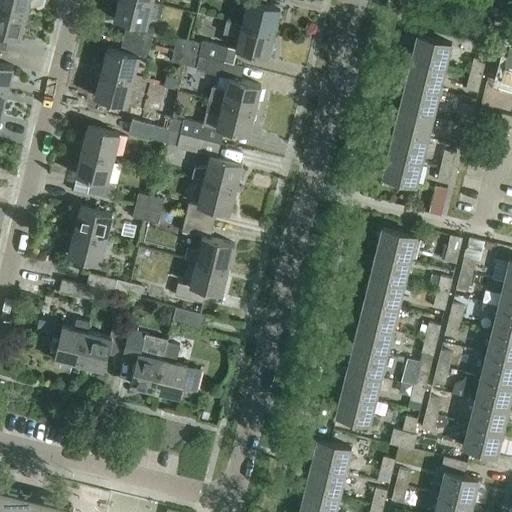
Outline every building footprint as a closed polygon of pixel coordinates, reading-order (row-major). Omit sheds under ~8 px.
[(0,0),(0,6),(26,13),(29,0),(0,0)] [(127,22),(123,36),(150,43),(154,29),(146,27),(149,15),(160,18),(163,5),(152,2),(143,0),(118,0),(114,19),(127,22)] [(247,0),(242,24),(274,32),(280,7),(265,4),(265,0),(247,0)] [(0,48),(1,48),(5,49),(8,35),(20,38),(26,13),(0,6),(0,48)] [(242,24),(227,20),(224,33),(239,37),(236,49),(268,57),(274,32),(242,24)] [(418,35),(412,59),(445,67),(451,43),(418,35)] [(107,47),(101,72),(133,80),(139,55),(147,57),(150,43),(123,36),(120,50),(107,47)] [(177,37),(174,49),(186,52),(189,40),(177,37)] [(189,40),(186,52),(224,61),(227,46),(203,40),(202,43),(189,40)] [(502,78),(511,80),(511,44),(511,45),(502,78)] [(0,89),(7,91),(13,66),(0,63),(0,52),(1,48),(0,48),(0,89)] [(171,61),(184,64),(186,52),(174,49),(171,61)] [(186,52),(184,64),(197,67),(196,70),(225,77),(228,62),(224,61),(186,52)] [(474,58),(470,73),(481,76),(485,61),(474,58)] [(412,59),(406,82),(440,91),(445,67),(412,59)] [(133,80),(101,72),(95,97),(127,105),(133,80)] [(481,76),(470,73),(466,89),(478,91),(481,76)] [(212,86),(209,99),(255,110),(261,85),(229,77),(226,89),(212,86)] [(406,82),(400,106),(434,114),(440,91),(406,82)] [(499,125),(511,128),(511,115),(502,114),(484,97),(478,121),(499,125)] [(255,110),(209,99),(206,112),(219,115),(216,127),(224,129),(248,135),(255,110)] [(462,104),(458,120),(470,123),(474,107),(462,104)] [(400,106),(394,129),(428,137),(434,114),(400,106)] [(132,121),(155,126),(167,129),(170,118),(134,109),(132,121)] [(170,118),(167,129),(203,138),(207,124),(184,119),(183,121),(170,118)] [(470,123),(458,120),(454,135),(466,138),(470,123)] [(88,125),(82,150),(114,158),(120,133),(88,125)] [(152,138),(164,142),(167,129),(155,126),(152,138)] [(167,129),(164,142),(177,145),(177,147),(200,153),(203,138),(167,129)] [(394,129),(388,152),(422,161),(428,137),(394,129)] [(445,149),(441,165),(452,168),(456,152),(445,149)] [(114,158),(82,150),(75,175),(91,178),(87,192),(112,199),(115,184),(108,182),(114,158)] [(422,161),(388,152),(383,176),(416,184),(422,161)] [(195,167),(193,177),(235,188),(242,163),(209,155),(206,167),(195,167)] [(452,168),(441,165),(437,180),(449,183),(452,168)] [(189,202),(185,217),(213,224),(217,210),(229,213),(235,188),(193,177),(197,179),(195,188),(200,192),(197,204),(189,202)] [(138,192),(135,204),(148,208),(151,196),(138,192)] [(151,196),(148,208),(161,211),(164,199),(151,196)] [(133,216),(145,219),(148,208),(135,204),(133,216)] [(80,206),(74,230),(106,238),(112,213),(80,206)] [(148,208),(145,219),(158,223),(161,211),(148,208)] [(196,260),(196,261),(228,269),(234,244),(210,238),(213,224),(185,217),(181,231),(202,236),(199,248),(188,248),(187,248),(185,258),(196,260)] [(382,227),(377,251),(410,260),(416,236),(382,227)] [(106,238),(74,230),(68,255),(100,263),(106,238)] [(467,251),(486,256),(490,241),(470,237),(467,251)] [(444,260),(456,263),(460,247),(448,244),(444,260)] [(377,251),(371,274),(405,283),(410,260),(377,251)] [(464,256),(460,272),(472,275),(476,259),(464,256)] [(228,269),(196,261),(190,285),(178,282),(175,295),(203,302),(206,290),(222,293),(228,269)] [(90,272),(86,285),(97,288),(97,287),(127,294),(130,282),(90,272)] [(472,275),(460,272),(456,287),(468,290),(472,275)] [(371,274),(365,298),(399,306),(405,283),(371,274)] [(441,275),(437,291),(448,294),(452,278),(441,275)] [(97,288),(86,285),(62,279),(59,291),(94,300),(97,288)] [(142,286),(130,282),(127,294),(139,298),(142,286)] [(511,284),(504,283),(498,306),(511,309),(511,284)] [(448,294),(437,291),(433,306),(445,309),(448,294)] [(365,298),(359,321),(393,329),(399,306),(365,298)] [(452,303),(449,318),(460,321),(464,306),(452,303)] [(511,309),(498,306),(492,329),(511,334),(511,309)] [(173,319),(201,326),(204,314),(176,307),(173,319)] [(79,363),(87,331),(89,321),(77,318),(75,328),(62,325),(59,337),(54,357),(79,363)] [(460,321),(449,318),(445,334),(456,337),(460,321)] [(53,336),(56,324),(56,323),(40,320),(37,332),(53,336)] [(359,321),(353,344),(387,353),(393,329),(359,321)] [(426,335),(425,337),(437,340),(441,325),(429,322),(428,326),(426,335)] [(422,324),(419,334),(426,335),(428,326),(422,324)] [(108,354),(122,357),(129,329),(112,325),(109,337),(87,331),(79,363),(104,369),(108,354)] [(130,384),(155,390),(163,358),(140,353),(145,333),(129,329),(122,357),(136,361),(130,384)] [(511,334),(492,329),(486,352),(511,358),(511,334)] [(437,340),(425,337),(421,353),(433,356),(437,340)] [(163,358),(155,390),(180,396),(182,387),(195,390),(200,369),(188,365),(188,364),(176,361),(180,345),(167,341),(163,358)] [(353,344),(348,368),(382,376),(387,353),(353,344)] [(441,350),(437,365),(449,368),(453,353),(441,350)] [(511,358),(486,352),(481,376),(511,383),(511,358)] [(449,368),(437,365),(433,381),(445,383),(449,368)] [(348,368),(342,391),(376,399),(382,376),(348,368)] [(417,369),(414,384),(425,387),(429,371),(417,369)] [(511,383),(481,376),(475,399),(509,408),(511,396),(511,383)] [(425,387),(414,384),(410,399),(421,402),(425,387)] [(376,399),(342,391),(336,415),(370,423),(376,399)] [(429,396),(426,412),(437,415),(441,399),(429,396)] [(475,399),(469,422),(504,431),(509,408),(475,399)] [(437,415),(426,412),(422,427),(433,430),(437,415)] [(390,443),(413,448),(417,434),(414,433),(418,418),(406,415),(402,430),(393,428),(390,443)] [(504,431),(469,422),(463,446),(497,455),(497,454),(498,454),(504,431)] [(318,439),(312,463),(346,471),(352,447),(318,439)] [(383,456),(380,472),(391,475),(395,459),(383,456)] [(445,471),(439,494),(473,503),(479,479),(473,477),(473,478),(464,475),(467,462),(444,456),(440,470),(445,471)] [(312,463),(306,486),(340,495),(346,471),(312,463)] [(399,468),(395,484),(407,487),(411,471),(399,468)] [(407,487),(395,484),(391,499),(403,502),(407,487)] [(0,511),(69,511),(71,504),(27,493),(0,486),(0,511)] [(306,486),(300,510),(309,511),(335,511),(340,495),(306,486)] [(376,487),(372,503),(384,505),(387,490),(376,487)] [(439,494),(434,511),(471,511),(473,503),(439,494)] [(381,511),(384,505),(372,503),(369,511),(381,511)]
